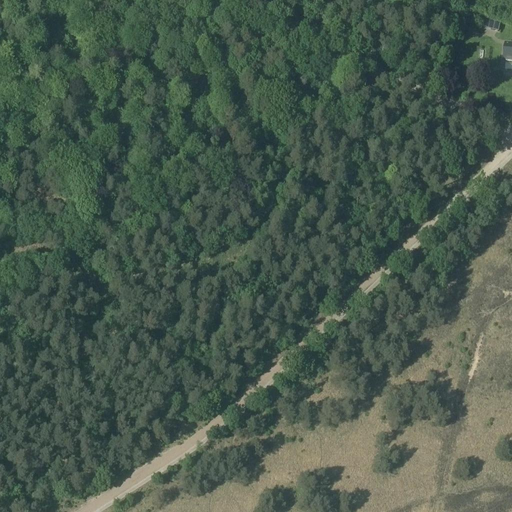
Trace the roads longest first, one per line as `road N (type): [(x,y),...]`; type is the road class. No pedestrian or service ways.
road 1 (track): [(84,511),(242,400),(511,147)]
road 2 (unclassified): [(511,132),(349,57),(262,0)]
